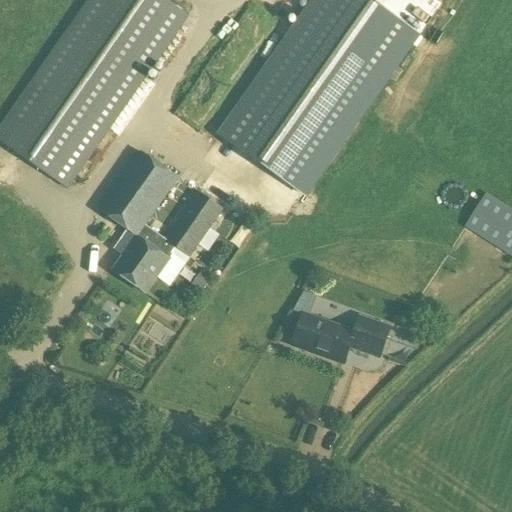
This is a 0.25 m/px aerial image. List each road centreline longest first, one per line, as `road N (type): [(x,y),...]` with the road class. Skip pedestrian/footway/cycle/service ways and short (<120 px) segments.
road 1 (unclassified): [(387,511),(248,449),(0,372)]
road 2 (track): [(74,219),(218,7),(244,0)]
road 3 (track): [(265,205),(142,119)]
